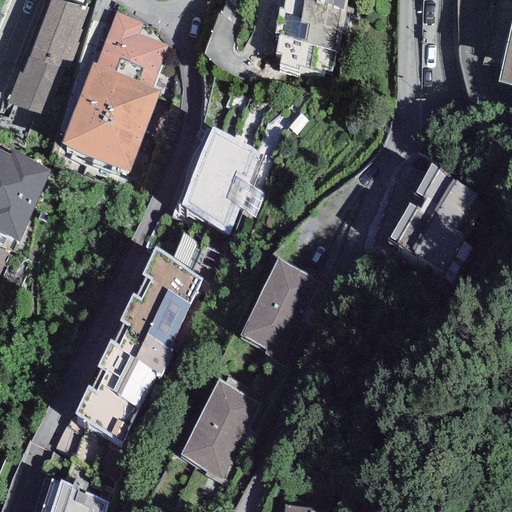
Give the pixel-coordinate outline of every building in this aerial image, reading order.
[(88,6),(72,0),(47,0),(7,97),(42,111),(88,6)] [(281,0),(268,74),(336,85),(350,0),(281,0)] [(511,4),(498,72),(511,75),(511,4)] [(115,16),(93,74),(149,95),(167,49),(138,37),(142,26),(115,16)] [(149,95),(93,74),(62,156),(130,181),(161,99),(149,95)] [(261,157),(211,139),(180,222),(230,240),(240,213),(256,219),(265,195),(249,189),(261,157)] [(12,161),(10,167),(0,163),(0,243),(20,252),(51,177),(12,161)] [(485,214),(431,182),(413,213),(424,220),(419,228),(409,223),(389,257),(451,293),(472,259),(462,253),(485,214)] [(192,260),(199,243),(184,237),(177,254),(192,260)] [(0,283),(11,261),(0,255),(0,283)] [(202,287),(155,265),(74,432),(122,454),(202,287)] [(319,286),(278,267),(242,343),(283,362),(319,286)] [(218,386),(181,463),(222,483),(259,405),(218,386)] [(107,511),(108,508),(59,493),(53,511),(107,511)]
